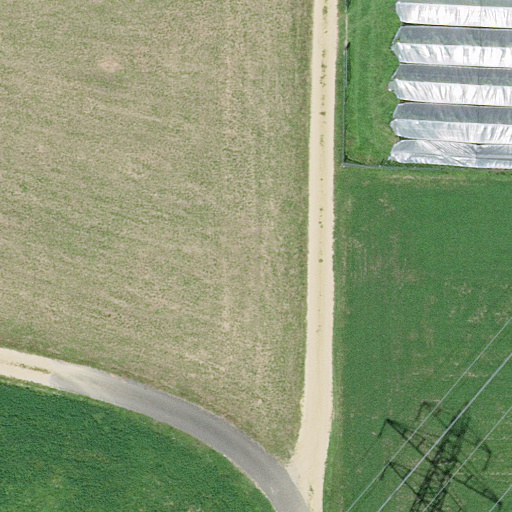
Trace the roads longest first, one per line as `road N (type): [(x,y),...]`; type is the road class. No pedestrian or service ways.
road 1 (track): [(293,511),(303,473),(318,0)]
road 2 (track): [(0,368),(182,414),(252,461),(286,511)]
